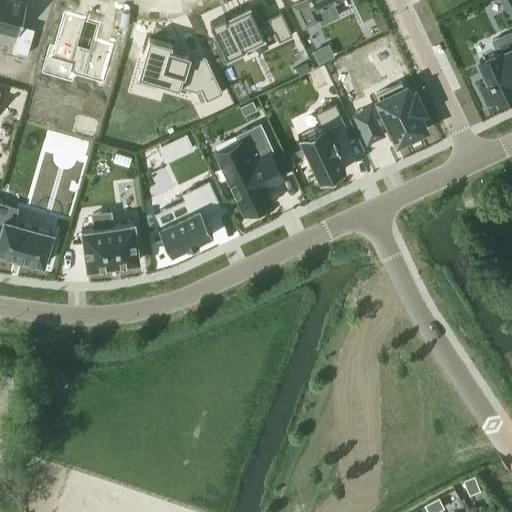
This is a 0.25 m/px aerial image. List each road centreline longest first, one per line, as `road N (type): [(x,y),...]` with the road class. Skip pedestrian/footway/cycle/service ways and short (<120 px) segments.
road 1 (unclassified): [(0,305),(77,317),(135,312),(190,296),(367,211)]
road 2 (unclassified): [(367,211),(415,305),(511,451)]
road 3 (residential): [(397,0),(474,161)]
